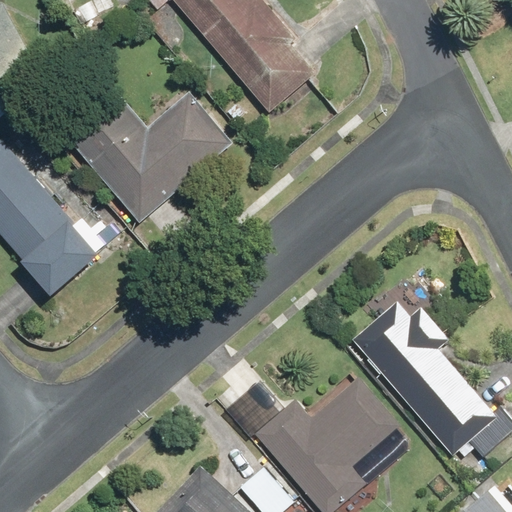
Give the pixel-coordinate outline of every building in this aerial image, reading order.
[(0,0),(0,84),(36,68),(4,0),(0,0)] [(178,0),(276,115),(322,76),(295,44),(301,39),(267,0),(178,0)] [(123,95),(72,140),(148,226),(239,145),(191,90),(151,126),(123,95)] [(96,230),(86,219),(79,226),(3,140),(0,143),(0,229),(63,301),(110,260),(103,252),(110,245),(104,239),(112,232),(104,223),(96,230)] [(415,289),(356,339),(455,456),(461,451),(467,458),(477,449),(486,460),(511,438),(511,418),(503,408),(497,413),(446,351),(458,341),(415,289)] [(298,397),(258,432),(329,511),(342,511),(374,484),(359,467),(407,424),(365,376),(318,418),(298,397)] [(239,493),(207,464),(164,511),(266,511),(242,490),(239,493)] [(511,511),(511,508),(494,487),(464,511),(511,511)]
